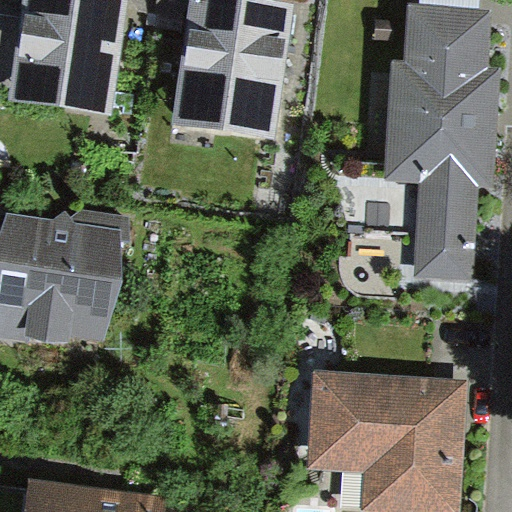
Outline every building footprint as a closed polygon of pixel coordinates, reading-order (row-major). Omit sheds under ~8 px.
[(132,0),(26,0),(10,109),(113,124),(132,2),(132,0)] [(132,0),(132,2),(142,15),(179,20),(192,11),(193,0),(132,0)] [(297,14),(201,0),(193,0),(192,11),(174,132),(277,148),(297,14)] [(420,0),(420,10),(407,9),(403,67),(391,67),(384,187),(420,189),(415,282),(475,285),(480,191),(495,192),(501,74),(489,73),(492,15),(480,14),(480,0),(420,0)] [(54,226),(8,219),(0,246),(0,343),(70,351),(73,342),(106,346),(126,292),(123,249),(132,249),(131,220),(82,213),(72,221),(67,215),(54,226)] [(462,511),(470,387),(314,378),(308,476),(365,479),(363,511),(462,511)] [(170,511),(171,503),(34,486),(33,492),(0,488),(0,511),(170,511)]
